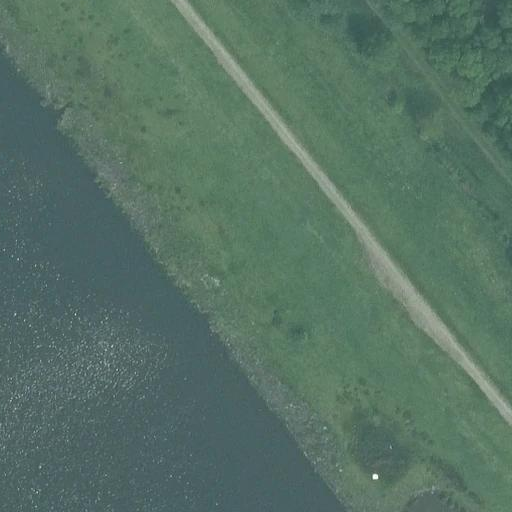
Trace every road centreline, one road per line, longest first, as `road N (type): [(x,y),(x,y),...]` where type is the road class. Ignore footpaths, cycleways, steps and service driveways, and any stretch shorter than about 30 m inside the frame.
road 1 (unclassified): [(511,419),(173,0)]
road 2 (track): [(373,0),(511,172)]
